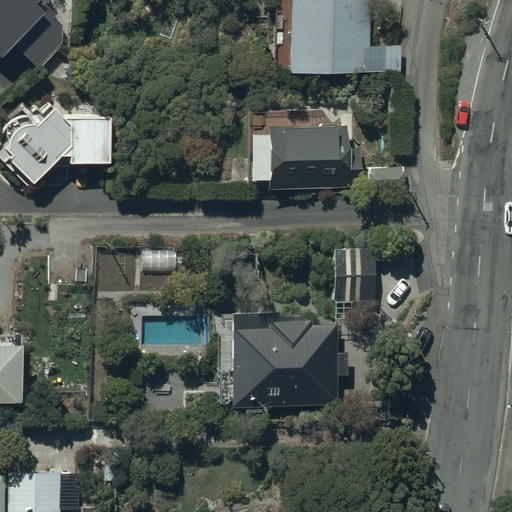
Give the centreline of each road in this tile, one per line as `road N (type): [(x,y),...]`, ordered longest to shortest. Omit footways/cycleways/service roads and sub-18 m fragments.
road 1 (residential): [(436,0),(427,86),(433,173),(479,276)]
road 2 (residential): [(479,276),(454,511)]
road 3 (residential): [(511,48),(493,122),(479,276)]
